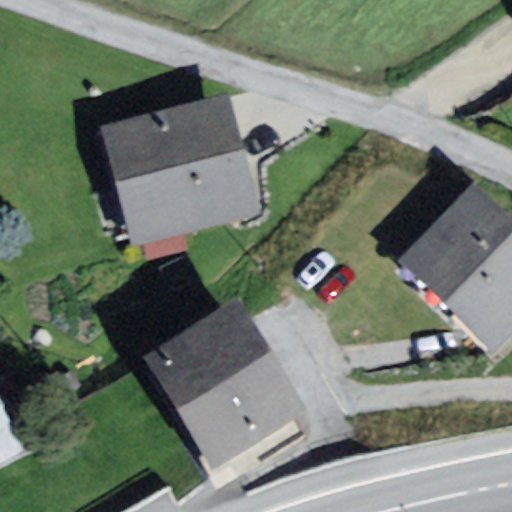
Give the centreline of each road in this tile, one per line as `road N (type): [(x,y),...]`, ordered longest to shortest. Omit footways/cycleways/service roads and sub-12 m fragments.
road 1 (residential): [(511,168),(31,0)]
road 2 (tertiary): [(363,511),(511,482)]
